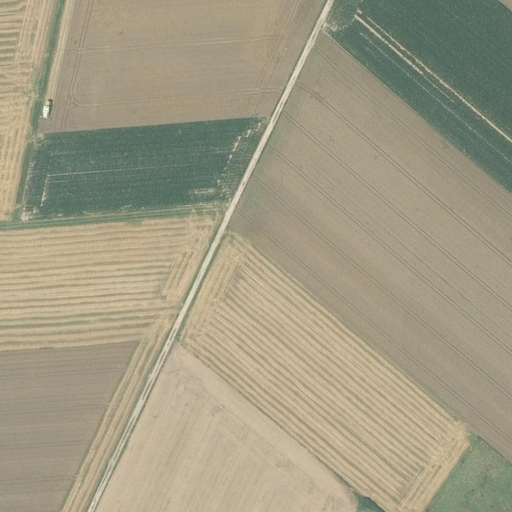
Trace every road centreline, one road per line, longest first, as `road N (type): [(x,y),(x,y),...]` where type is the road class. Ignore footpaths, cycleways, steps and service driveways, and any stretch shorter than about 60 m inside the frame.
road 1 (track): [(90,511),(330,0)]
road 2 (track): [(71,0),(21,240)]
road 3 (track): [(225,222),(0,242)]
